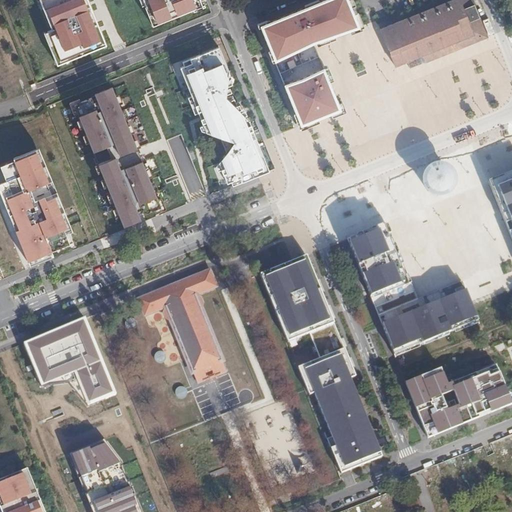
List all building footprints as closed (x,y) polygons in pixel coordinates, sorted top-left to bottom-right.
[(40,0),(52,29),(56,28),(44,0),(40,0)] [(44,32),(56,62),(106,42),(88,0),(44,0),(56,28),(52,29),(44,32)] [(142,0),(144,5),(153,26),(202,6),(199,0),(142,0)] [(347,0),(323,0),(260,26),(301,125),(340,109),(313,43),(359,27),(347,0)] [(489,36),(475,0),(453,0),(381,29),(396,65),(409,61),(411,68),(489,36)] [(106,42),(56,62),(58,65),(107,45),(106,42)] [(229,71),(219,47),(209,51),(211,55),(202,59),(200,54),(190,59),(192,63),(180,67),(207,133),(221,138),(229,141),(234,142),(231,146),(227,153),(219,163),(227,183),(231,182),(240,178),(242,182),(250,179),(249,174),(261,170),(262,174),(269,171),(249,121),(226,97),(229,71)] [(209,51),(200,54),(202,59),(211,55),(209,51)] [(367,96),(383,91),(372,55),(363,58),(366,70),(349,75),(354,92),(364,89),(367,96)] [(140,75),(144,90),(157,86),(152,71),(140,75)] [(161,207),(113,89),(96,96),(98,100),(94,102),(92,97),(74,104),(122,223),(140,216),(138,211),(142,209),(144,214),(161,207)] [(221,138),(227,153),(231,146),(229,141),(221,138)] [(55,196),(61,213),(65,211),(39,148),(14,158),(14,160),(36,151),(49,182),(55,196)] [(52,251),(74,243),(61,213),(55,196),(49,182),(36,151),(14,160),(0,166),(0,183),(1,183),(5,193),(1,194),(10,215),(13,214),(19,229),(16,230),(28,261),(52,251)] [(452,184),(452,182),(452,179),(451,176),(450,174),(448,172),(446,170),(444,169),(441,168),(439,168),(436,168),(434,168),(431,169),(429,171),(427,173),(426,175),(425,177),(424,180),(424,183),(425,185),(426,188),(427,190),(429,192),(431,193),(433,194),(436,195),(439,195),(441,195),(444,194),(446,193),(448,191),(450,189),(451,187),(452,184)] [(249,174),(250,179),(262,174),(261,170),(249,174)] [(511,172),(488,182),(511,239),(511,172)] [(13,214),(10,215),(16,230),(19,229),(13,214)] [(462,281),(418,300),(386,223),(347,239),(394,355),(478,320),(462,281)] [(54,256),(52,251),(28,261),(30,266),(54,256)] [(310,333),(320,359),(298,368),(309,395),(314,393),(332,437),(327,439),(341,474),(382,457),(350,379),(356,377),(307,256),(260,274),(288,342),(310,333)] [(217,285),(210,270),(139,299),(146,314),(166,306),(192,373),(194,372),(199,383),(225,372),(221,361),(223,360),(197,294),(217,285)] [(394,355),(395,358),(479,324),(478,320),(394,355)] [(107,397),(75,323),(16,349),(35,394),(69,380),(81,408),(107,397)] [(441,369),(406,383),(428,438),(511,404),(511,402),(496,365),(447,385),(441,369)] [(104,441),(70,454),(80,480),(122,464),(104,441)] [(45,511),(27,469),(0,479),(0,511),(45,511)] [(132,487),(91,502),(95,511),(135,511),(134,507),(139,505),(132,487)] [(379,501),(383,511),(399,511),(394,496),(379,501)]
